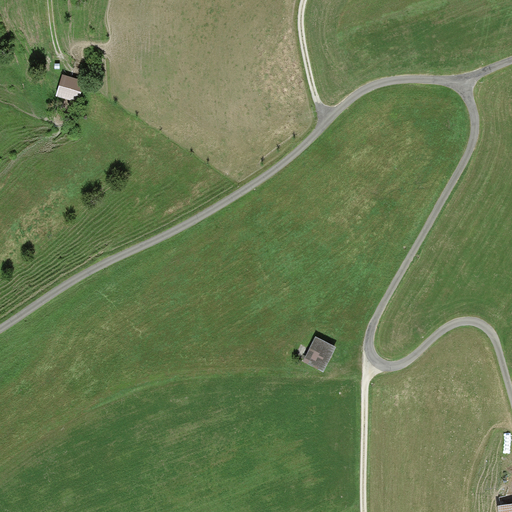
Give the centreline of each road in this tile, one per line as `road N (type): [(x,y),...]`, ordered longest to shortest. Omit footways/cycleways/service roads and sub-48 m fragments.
road 1 (unclassified): [(0,329),(66,284),(239,193),(358,92),(375,83),(459,79)]
road 2 (track): [(0,460),(99,400),(149,383),(365,369)]
road 3 (unclassified): [(366,357),(372,323),(472,137),(473,112),(459,79)]
road 4 (track): [(363,511),(366,357)]
road 5 (track): [(328,117),(310,88),(301,0)]
